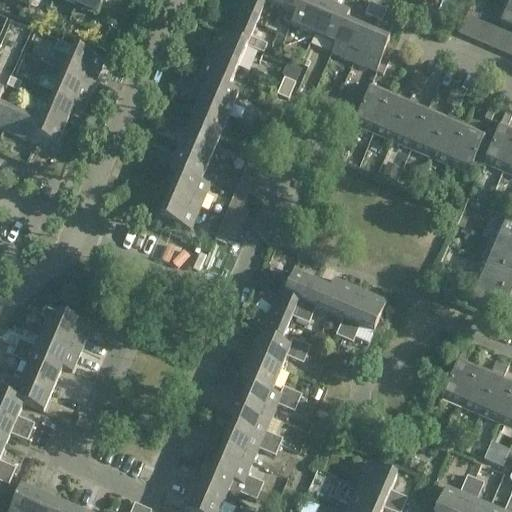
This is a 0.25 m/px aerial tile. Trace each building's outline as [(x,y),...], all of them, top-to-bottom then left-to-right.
[(77,0),(75,6),(97,16),(103,0),(77,0)] [(257,0),(242,0),(226,38),(226,39),(246,47),(263,55),(267,46),(250,39),(265,3),(257,0)] [(276,0),(274,7),(287,13),(283,23),(291,26),(302,0),(276,0)] [(302,0),(291,26),(313,36),(328,0),(318,0),(318,2),(313,0),(302,0)] [(328,0),(313,36),(335,45),(336,45),(345,25),(349,15),(335,9),(338,0),(328,0)] [(369,4),(364,15),(373,19),(378,8),(369,4)] [(424,4),(421,11),(431,16),(435,8),(424,4)] [(497,24),(501,26),(511,30),(511,8),(505,5),(497,24)] [(381,23),(386,11),(378,8),(373,19),(381,23)] [(468,12),(458,35),(469,40),(479,17),(468,12)] [(479,17),(469,40),(480,45),(490,21),(479,17)] [(491,49),(501,26),(497,24),(490,21),(480,45),(491,49)] [(345,25),(336,45),(335,45),(331,55),(354,65),(367,34),(345,25)] [(503,54),(511,32),(511,30),(501,26),(491,49),(503,54)] [(511,58),(511,32),(503,54),(511,58)] [(246,47),(226,39),(226,38),(216,34),(207,56),(237,70),(246,47)] [(367,34),(354,65),(376,74),(382,59),(389,44),(367,34)] [(110,41),(101,37),(96,49),(105,53),(110,41)] [(65,72),(95,85),(105,63),(58,43),(54,52),(70,59),(65,72)] [(207,83),(207,82),(228,91),(237,70),(207,56),(197,79),(207,83)] [(382,59),(376,74),(382,77),(389,62),(382,59)] [(42,79),(38,88),(55,95),(85,108),(95,85),(65,72),(59,86),(42,79)] [(415,73),(408,88),(414,91),(421,76),(415,73)] [(420,93),(427,78),(421,76),(414,91),(420,93)] [(280,88),(292,93),(295,84),(284,79),(280,88)] [(6,91),(18,96),(21,87),(10,82),(6,91)] [(207,82),(207,83),(198,104),(228,117),(238,95),(228,91),(207,82)] [(288,101),(292,93),(280,88),(277,96),(288,101)] [(373,134),(389,96),(370,88),(353,126),(373,134)] [(452,89),(446,104),(452,107),(458,92),(452,89)] [(458,109),(464,94),(458,92),(452,107),(458,109)] [(85,108),(55,95),(49,108),(33,101),(29,109),(66,125),(72,112),(82,116),(85,108)] [(389,96),(373,134),(392,142),(408,105),(389,96)] [(325,99),(321,108),(331,112),(334,103),(325,99)] [(219,139),(228,117),(198,104),(189,126),(219,139)] [(411,151),(427,113),(408,105),(392,142),(411,151)] [(484,120),(490,123),(497,108),(490,105),(484,120)] [(0,130),(33,145),(42,125),(26,118),(0,106),(0,130)] [(26,118),(42,125),(33,145),(46,151),(49,144),(57,148),(66,125),(29,109),(26,118)] [(267,118),(279,123),(282,115),(271,110),(267,118)] [(503,173),(511,151),(511,132),(507,130),(511,117),(511,114),(506,112),(483,164),(503,173)] [(430,159),(446,121),(427,113),(411,151),(430,159)] [(449,167),(465,129),(446,121),(430,159),(449,167)] [(189,126),(179,148),(209,161),(219,139),(189,126)] [(484,137),(465,129),(449,167),(468,175),(484,137)] [(252,154),(263,159),(267,150),(255,146),(252,154)] [(179,175),(180,174),(200,183),(209,161),(179,148),(169,171),(179,175)] [(511,176),(511,151),(503,173),(511,176)] [(260,167),(263,159),(252,154),(248,162),(260,167)] [(387,166),(382,178),(394,183),(399,171),(387,166)] [(180,174),(179,175),(170,197),(200,210),(210,187),(200,183),(180,174)] [(423,176),(419,184),(425,186),(428,179),(423,176)] [(233,198),(244,203),(248,195),(237,190),(233,198)] [(200,210),(170,197),(160,220),(191,232),(200,210)] [(241,211),(244,203),(233,198),(229,206),(241,211)] [(493,242),(511,250),(511,227),(501,223),(493,242)] [(218,234),(214,242),(226,247),(229,239),(218,234)] [(511,273),(511,250),(493,242),(485,262),(511,273)] [(511,296),(511,273),(485,262),(476,281),(511,296)] [(300,302),(292,319),(301,322),(316,285),(293,275),(290,283),(283,280),(278,293),(300,302)] [(301,322),(308,325),(315,309),(330,315),(343,284),(334,280),(329,290),(316,285),(301,322)] [(468,300),(506,316),(511,302),(511,296),(476,281),(468,300)] [(330,315),(343,321),(335,337),(344,341),(364,294),(343,284),(330,315)] [(280,345),(292,318),(292,319),(300,302),(278,293),(260,336),(280,345)] [(344,341),(352,344),(359,328),(374,334),(387,303),(364,294),(344,341)] [(41,318),(57,325),(50,343),(80,356),(91,329),(44,309),(41,318)] [(306,357),(288,349),(289,349),(280,345),(260,336),(250,359),(281,372),(286,358),(303,365),(306,357)] [(34,357),(37,349),(19,341),(15,350),(34,357)] [(292,341),(289,349),(288,349),(306,357),(310,348),(292,341)] [(62,370),(72,374),(80,356),(50,343),(42,360),(63,369),(62,370)] [(464,348),(441,400),(461,409),(477,371),(465,365),(471,351),(464,348)] [(34,357),(15,350),(12,358),(28,365),(23,378),(53,391),(62,370),(63,369),(42,360),(34,357)] [(342,353),(338,363),(346,366),(350,356),(342,353)] [(250,359),(240,381),(250,385),(271,393),(281,372),(250,359)] [(496,361),(490,376),(477,371),(461,409),(480,417),(502,364),(496,361)] [(511,392),(511,385),(502,381),(509,367),(502,364),(480,417),(498,425),(511,392)] [(23,378),(17,392),(0,385),(0,394),(23,406),(43,414),(53,391),(23,378)] [(294,414),(298,405),(279,397),(280,397),(271,393),(250,385),(241,408),(271,421),(277,406),(294,414)] [(279,397),(298,405),(301,397),(283,389),(280,397),(279,397)] [(511,392),(498,425),(511,430),(511,392)] [(0,394),(0,421),(31,434),(34,426),(18,419),(23,406),(0,394)] [(278,450),(282,441),(265,434),(271,421),(241,408),(231,430),(278,450)] [(10,436),(27,443),(31,434),(0,421),(0,446),(5,449),(10,436)] [(252,465),(258,451),(275,458),(278,450),(231,430),(222,452),(252,465)] [(15,470),(0,463),(0,460),(5,449),(0,446),(0,473),(12,479),(15,470)] [(242,486),(260,493),(263,485),(246,478),(252,465),(222,452),(213,473),(234,481),(233,483),(241,486),(242,486)] [(473,464),(467,478),(475,481),(481,467),(473,464)] [(403,509),(407,500),(391,493),(396,479),(366,466),(356,489),(403,509)] [(203,468),(193,491),(224,504),(230,491),(238,494),(241,486),(233,483),(234,481),(213,473),(203,468)] [(0,483),(8,487),(12,479),(0,473),(0,483)] [(500,511),(490,508),(488,511),(511,511),(511,473),(509,480),(511,486),(511,493),(510,497),(511,497),(504,511),(500,511)] [(461,511),(475,481),(467,478),(460,494),(446,488),(435,511),(461,511)] [(488,511),(490,508),(477,502),(484,485),(475,481),(461,511),(488,511)] [(256,502),(260,493),(242,486),(241,486),(238,494),(256,502)] [(36,511),(43,497),(21,488),(10,511),(36,511)] [(349,511),(382,511),(383,510),(388,511),(401,511),(403,509),(356,489),(347,511),(349,511)] [(193,491),(184,511),(220,511),(224,504),(193,491)] [(62,511),(64,507),(43,497),(36,511),(62,511)]
